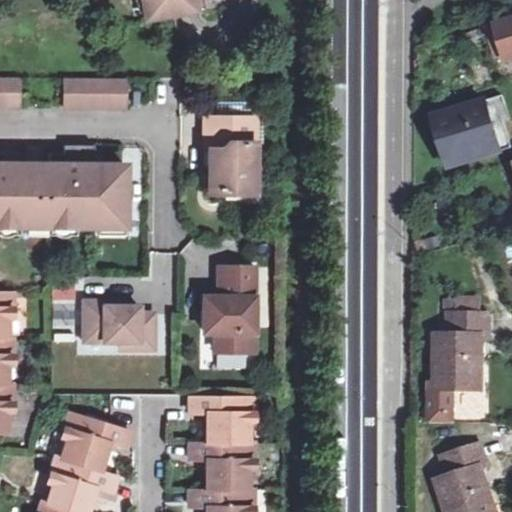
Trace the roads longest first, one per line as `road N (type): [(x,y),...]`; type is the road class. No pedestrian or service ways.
road 1 (secondary): [(355,511),(360,0)]
road 2 (residential): [(0,126),(147,128),(165,154),(165,236)]
